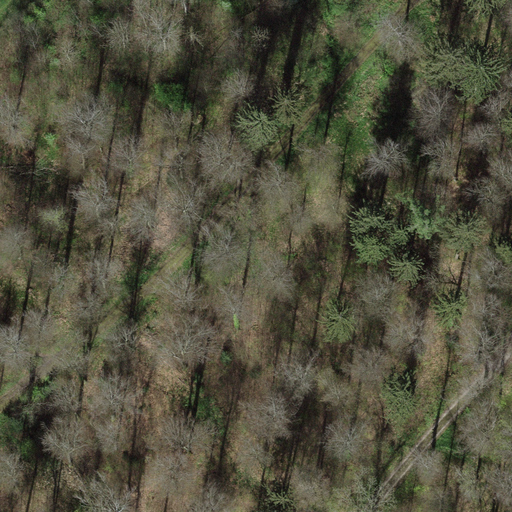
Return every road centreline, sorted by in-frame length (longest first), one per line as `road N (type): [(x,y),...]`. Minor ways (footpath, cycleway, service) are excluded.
road 1 (track): [(416,0),(181,254),(0,406)]
road 2 (track): [(368,511),(511,345)]
